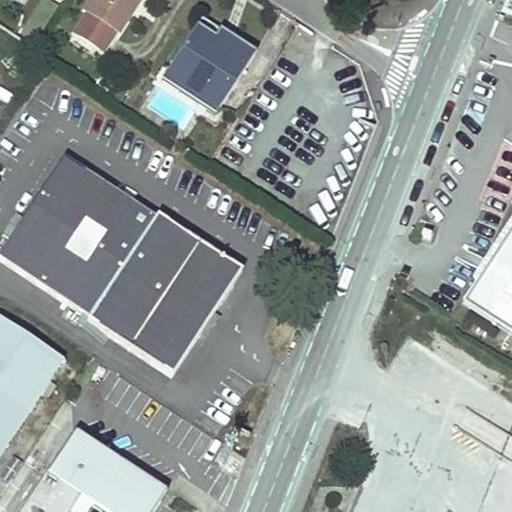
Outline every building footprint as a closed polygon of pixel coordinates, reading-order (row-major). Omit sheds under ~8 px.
[(39,39),(56,6),(43,0),(38,0),(23,31),(39,39)] [(87,0),(79,13),(81,14),(70,32),(98,50),(110,32),(112,33),(134,0),(87,0)] [(220,34),(195,18),(155,80),(209,115),(249,52),(220,34)] [(138,81),(122,104),(133,111),(149,88),(138,81)] [(142,208),(64,157),(23,219),(17,215),(3,236),(10,240),(0,254),(0,258),(89,317),(87,320),(171,375),(241,269),(156,213),(158,210),(146,202),(142,208)] [(511,214),(470,279),(472,284),(461,302),(511,334),(511,214)] [(0,448),(62,357),(0,315),(0,448)] [(142,511),(160,485),(67,425),(11,511),(59,511),(74,490),(108,511),(142,511)]
